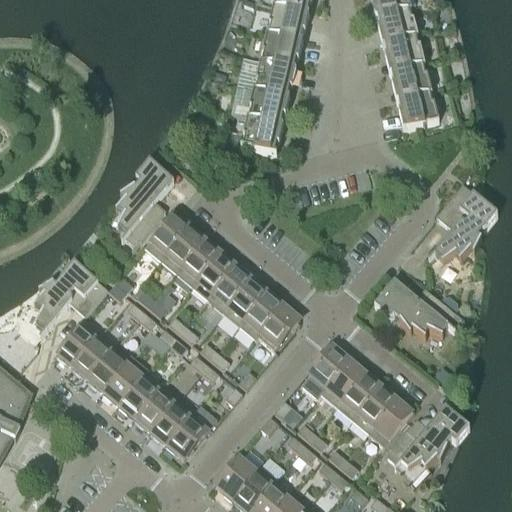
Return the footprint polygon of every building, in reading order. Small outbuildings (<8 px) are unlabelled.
[(275,0),(272,11),(308,20),(312,0),(275,0)] [(369,0),(375,23),(411,14),(407,0),(369,0)] [(266,39),(302,48),(308,20),(272,11),(266,39)] [(382,51),(417,42),(411,14),(375,23),(382,51)] [(260,67),(295,76),(302,48),(266,39),(260,67)] [(389,79),(424,70),(417,42),(382,51),(389,79)] [(253,95),(289,104),(295,76),(260,67),(253,95)] [(395,107),(431,98),(424,70),(389,79),(395,107)] [(247,123),(283,132),(289,104),(253,95),(247,123)] [(431,98),(395,107),(403,136),(438,127),(431,98)] [(283,132),(247,123),(240,152),(276,161),(283,132)] [(155,208),(173,187),(149,166),(135,183),(139,186),(135,193),(134,191),(120,202),(121,203),(122,202),(125,204),(115,217),(117,218),(117,217),(124,220),(117,234),(118,235),(119,234),(127,240),(121,247),(122,248),(125,245),(134,253),(131,256),(132,256),(165,217),(155,208)] [(483,236),(497,219),(462,191),(436,223),(452,236),(428,266),(429,267),(435,260),(442,266),(441,267),(442,269),(455,259),(459,265),(458,266),(459,267),(470,255),(473,257),(472,259),(473,259),(481,244),(480,243),(477,241),(482,235),(483,236)] [(144,254),(161,267),(190,231),(188,233),(181,227),(183,225),(174,218),(144,254)] [(190,231),(161,267),(176,280),(206,245),(205,244),(204,246),(197,240),(198,238),(190,231)] [(192,293),(222,258),(221,257),(219,259),(212,253),(214,251),(206,245),(176,280),(192,293)] [(222,258),(192,293),(208,306),(237,271),(237,270),(235,272),(228,266),(230,264),(222,258)] [(53,289),(52,288),(39,298),(39,299),(41,298),(43,300),(34,313),(35,314),(36,313),(42,316),(35,330),(36,331),(37,330),(45,336),(39,343),(40,344),(69,310),(85,323),(108,297),(74,268),(60,284),(60,285),(56,291),(53,289)] [(237,271),(208,306),(223,319),(251,286),(251,285),(244,279),(245,277),(237,271)] [(121,282),(108,297),(120,307),(132,292),(121,282)] [(251,286),(223,319),(239,332),(267,299),(266,298),(259,292),(261,290),(252,283),(251,285),(251,286)] [(464,327),(454,319),(457,315),(456,309),(448,303),(442,303),(439,307),(424,294),(416,305),(394,286),(374,310),(390,324),(394,320),(400,325),(399,326),(409,340),(410,339),(409,337),(412,335),(424,344),(425,343),(424,342),(427,335),(442,343),(442,341),(441,341),(447,333),(454,339),(455,338),(452,335),(460,326),(463,328),(464,327)] [(137,304),(148,314),(155,306),(143,296),(137,304)] [(255,346),(284,310),(284,309),(282,311),(275,305),(277,303),(268,296),(266,298),(267,299),(239,332),(255,346)] [(166,316),(155,306),(148,314),(160,323),(166,316)] [(126,316),(138,326),(144,318),(133,309),(126,316)] [(292,316),(284,310),(255,346),(258,343),(274,356),(299,325),(291,318),(292,316)] [(156,328),(144,318),(138,326),(150,336),(156,328)] [(168,330),(180,340),(186,332),(174,322),(168,330)] [(70,374),(71,374),(101,339),(84,325),(55,361),(63,368),(65,366),(72,372),(70,374)] [(198,342),(186,332),(180,340),(191,350),(198,342)] [(158,343),(169,352),(176,345),(164,335),(158,343)] [(101,339),(71,374),(79,381),(81,379),(88,385),(86,387),(87,387),(117,352),(101,339)] [(187,354),(176,345),(169,352),(181,362),(187,354)] [(199,356),(211,366),(217,358),(206,349),(199,356)] [(102,401),(132,365),(117,352),(87,387),(95,394),(96,392),(103,398),(102,400),(102,401)] [(349,367),(351,365),(342,358),(341,360),(332,353),(307,384),(323,397),(349,367)] [(229,368),(217,358),(211,366),(223,376),(229,368)] [(189,369),(201,378),(207,371),(195,361),(189,369)] [(132,365),(102,401),(110,407),(112,405),(119,411),(118,413),(118,414),(148,378),(132,365)] [(336,414),(366,378),(358,371),(357,373),(349,367),(323,397),(320,400),(336,414)] [(219,380),(207,371),(201,378),(212,388),(219,380)] [(256,383),(253,381),(248,377),(238,389),(246,395),(256,383)] [(0,461),(4,455),(10,443),(15,445),(20,434),(15,432),(18,427),(23,414),(28,402),(0,378),(0,461)] [(148,378),(118,414),(126,420),(128,418),(135,424),(135,425),(164,391),(148,378)] [(366,378),(336,414),(352,427),(382,391),(374,384),(372,386),(365,380),(367,378),(366,378)] [(135,425),(135,424),(133,426),(142,433),(143,432),(150,437),(151,438),(179,404),(164,391),(135,425)] [(382,391),(352,427),(368,440),(397,406),(398,405),(389,397),(388,399),(381,393),(382,392),(382,391)] [(234,393),(224,405),(232,411),(242,400),(234,393)] [(167,451),(195,417),(179,404),(151,438),(150,437),(149,439),(157,446),(159,445),(166,450),(167,451)] [(291,412),(283,406),(274,418),(281,424),(291,412)] [(404,412),(397,406),(368,440),(384,453),(414,418),(405,410),(404,412)] [(393,474),(395,475),(400,468),(408,474),(407,475),(408,476),(421,467),(425,473),(424,474),(425,475),(436,463),(439,466),(438,467),(440,468),(447,452),(445,451),(451,445),(455,449),(469,432),(445,412),(426,434),(416,426),(383,465),(384,466),(387,463),(396,470),(393,474)] [(196,418),(195,417),(167,451),(166,450),(165,452),(173,459),(175,458),(183,465),(209,434),(193,421),(196,418)] [(277,429),(270,423),(260,434),(268,441),(277,429)] [(297,437),(308,447),(315,439),(303,430),(297,437)] [(327,449),(315,439),(308,447),(320,457),(327,449)] [(287,450),(298,459),(305,452),(293,442),(287,450)] [(316,461),(305,452),(298,459),(310,469),(316,461)] [(328,463),(340,473),(346,465),(335,456),(328,463)] [(223,501),(231,508),(261,472),(260,472),(258,475),(242,462),(216,492),(225,499),(223,501)] [(358,475),(346,465),(340,473),(351,483),(358,475)] [(318,476),(330,485),(336,478),(324,468),(318,476)] [(261,472),(231,508),(232,508),(234,506),(240,511),(254,511),(277,485),(261,472)] [(348,487),(336,478),(330,485),(341,495),(348,487)] [(280,511),(292,498),(287,504),(272,492),(277,486),(277,485),(254,511),(280,511)] [(356,494),(349,502),(361,511),(367,504),(356,494)] [(292,498),(280,511),(307,511),(308,511),(292,498)] [(370,511),(386,511),(376,503),(369,511),(370,511)]
